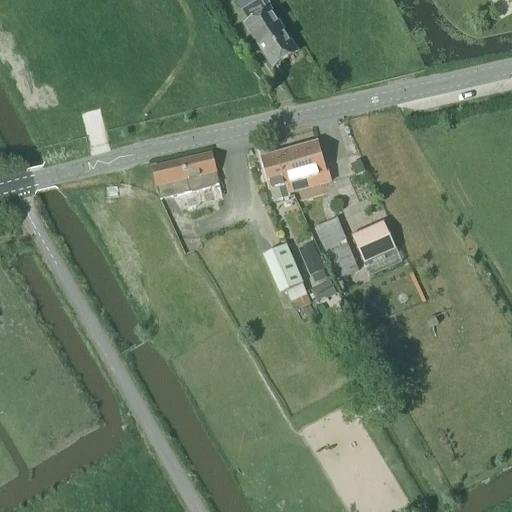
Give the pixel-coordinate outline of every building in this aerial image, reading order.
[(231,0),(247,24),(244,26),(255,41),(274,70),(296,55),(276,26),(267,13),(271,10),(264,0),(231,0)] [(316,144),(302,148),(310,181),(317,179),(319,187),(331,184),(327,173),(325,174),(316,144)] [(302,148),(275,156),(285,191),(290,190),(293,198),(303,195),(303,192),(319,187),(317,179),(310,181),(302,148)] [(159,168),(152,169),(160,202),(218,186),(211,156),(159,168)] [(275,156),(261,160),(273,204),(293,198),(290,190),(285,191),(275,156)] [(359,163),(350,167),(355,178),(364,174),(359,163)] [(336,220),(315,229),(336,280),(358,271),(355,264),(345,242),(336,220)] [(383,223),(350,238),(362,267),(396,252),(383,223)] [(285,248),(269,255),(286,294),(290,304),(296,301),(306,297),(285,248)] [(317,259),(303,265),(309,278),(323,272),(317,259)] [(329,283),(310,292),(316,303),(335,294),(329,283)]
